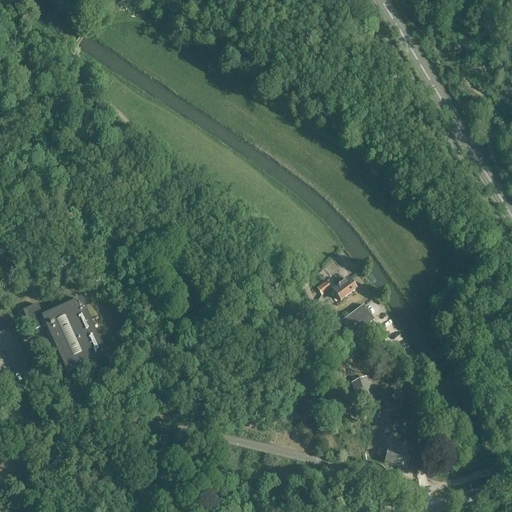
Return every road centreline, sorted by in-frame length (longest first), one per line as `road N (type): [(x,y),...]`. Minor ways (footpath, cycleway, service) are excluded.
road 1 (secondary): [(511,219),(381,0)]
road 2 (unknown): [(397,0),(471,89),(493,101),(490,145),(511,179)]
